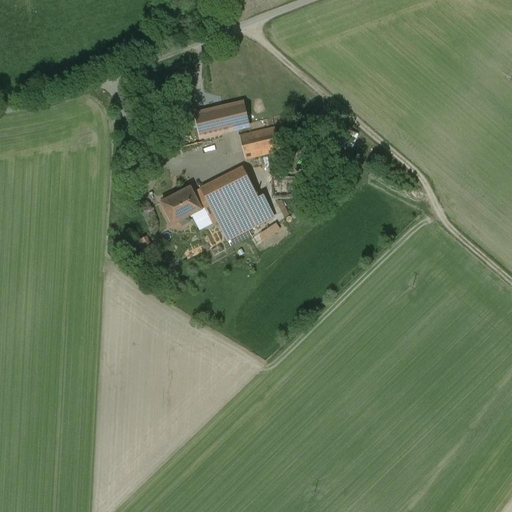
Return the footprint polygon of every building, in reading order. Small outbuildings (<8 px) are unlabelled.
[(206,78),(207,80),(208,82),(210,84),(212,86),(214,87),(217,88),(219,88),(221,88),(224,88),(226,87),(229,86),(230,85),(232,83),(234,81),(235,78),(235,76),(235,73),(235,71),(234,69),(233,66),(232,64),(230,62),(228,61),(226,60),(223,59),(221,59),(218,59),(216,60),(214,61),(212,62),(210,64),(208,66),(207,68),(206,70),(206,73),(206,75),(206,78)] [(249,127),(244,104),(197,115),(202,138),(249,127)] [(276,128),(240,137),(246,160),(281,152),(276,128)] [(243,169),(196,193),(204,208),(213,224),(218,221),(228,241),(262,223),(261,221),(274,215),(264,197),(259,200),(243,169)] [(294,181),(274,181),(274,197),(295,197),(294,181)] [(191,188),(162,203),(174,226),(202,211),(202,210),(204,208),(196,193),(194,194),(191,188)]
